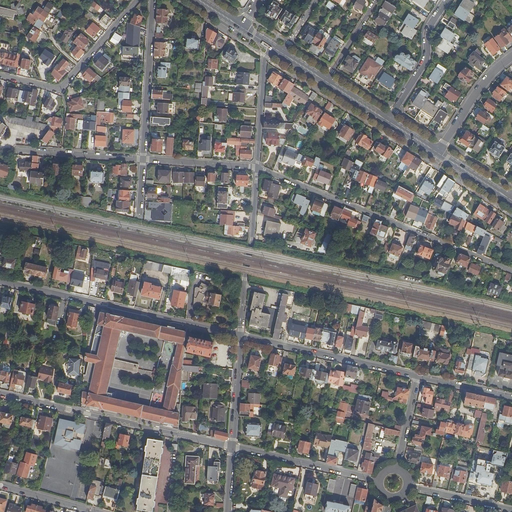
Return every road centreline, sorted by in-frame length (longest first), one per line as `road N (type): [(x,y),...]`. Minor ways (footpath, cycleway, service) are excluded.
road 1 (residential): [(256,168),(511,271)]
road 2 (residential): [(240,336),(0,281)]
road 3 (residential): [(0,393),(232,447)]
road 4 (residential): [(416,377),(240,336)]
road 5 (residential): [(0,75),(59,89),(137,0)]
road 6 (residential): [(240,336),(256,168)]
road 7 (residential): [(143,159),(153,0)]
road 8 (residential): [(232,447),(377,480)]
road 9 (residential): [(387,120),(427,58),(426,32),(447,0)]
road 10 (residential): [(14,150),(143,159)]
road 11 (residential): [(256,168),(264,59),(272,47)]
road 12 (residential): [(439,150),(480,84),(511,53)]
